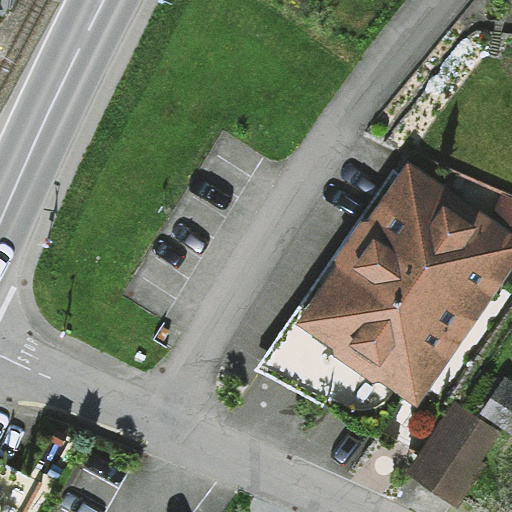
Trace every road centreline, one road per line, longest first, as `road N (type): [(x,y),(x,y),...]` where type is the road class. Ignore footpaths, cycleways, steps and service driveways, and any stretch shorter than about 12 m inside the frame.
road 1 (residential): [(171,426),(360,109),(455,0)]
road 2 (secondary): [(0,213),(103,0)]
road 3 (residential): [(369,511),(171,426)]
road 4 (residential): [(171,426),(0,353)]
